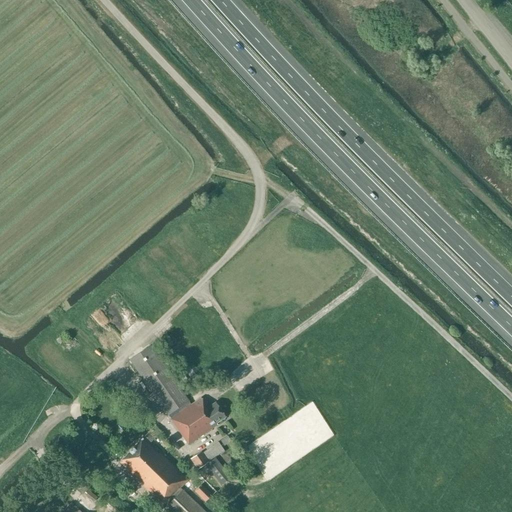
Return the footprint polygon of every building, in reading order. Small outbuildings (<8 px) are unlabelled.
[(193,310),(191,310),(189,310),(186,311),(184,312),(182,313),(180,315),(178,317),(177,319),(177,321),(176,324),(176,326),(176,329),(176,332),(178,335),(179,337),(181,340),(183,341),(186,343),(189,344),(192,344),(195,344),(198,343),(201,342),(203,341),(206,339),(207,336),(209,334),(210,331),(210,328),(210,325),(209,323),(209,320),(207,318),(206,316),(203,313),(201,312),(198,311),(196,310),(193,310)] [(170,419),(191,405),(150,346),(129,360),(170,419)] [(201,398),(195,402),(213,428),(217,425),(216,423),(225,417),(215,403),(208,408),(201,398)] [(195,402),(191,405),(170,419),(188,445),(213,428),(195,402)] [(231,441),(227,436),(220,441),(224,446),(231,441)] [(126,470),(134,478),(158,454),(142,439),(119,462),(127,469),(126,470)] [(218,442),(203,452),(208,460),(223,450),(218,442)] [(201,451),(190,459),(197,469),(200,468),(205,475),(210,471),(221,485),(230,477),(215,458),(209,463),(201,451)] [(185,482),(187,480),(159,453),(158,454),(134,478),(162,506),(180,488),(183,484),(186,487),(188,485),(185,482)] [(236,459),(226,467),(231,473),(241,466),(236,459)] [(199,475),(190,484),(195,490),(194,491),(205,502),(216,492),(211,487),(207,490),(202,485),(205,481),(199,475)] [(127,485),(122,489),(130,496),(134,492),(127,485)] [(204,511),(180,488),(162,506),(165,508),(169,511),(204,511)] [(97,498),(87,490),(83,495),(93,503),(97,498)] [(80,511),(72,503),(62,511),(80,511)]
